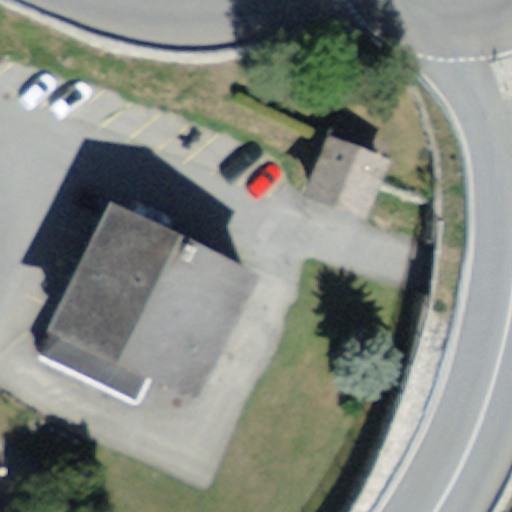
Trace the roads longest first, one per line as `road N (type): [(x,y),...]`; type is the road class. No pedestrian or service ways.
road 1 (residential): [(0,128),(49,126),(511,297)]
road 2 (primary): [(428,511),(485,390),(511,288)]
